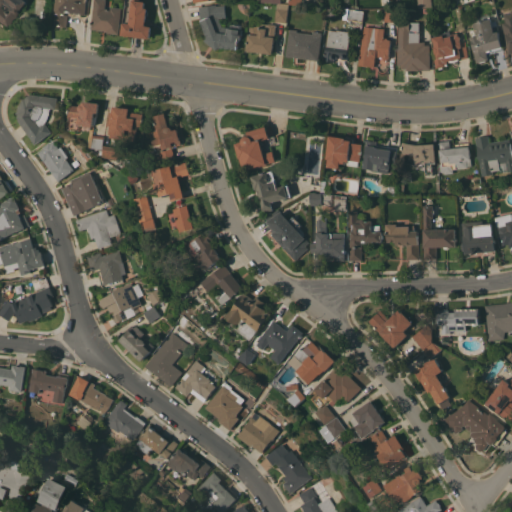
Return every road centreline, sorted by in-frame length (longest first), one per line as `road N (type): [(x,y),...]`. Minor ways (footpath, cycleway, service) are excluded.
road 1 (residential): [(190,79),(241,240),(394,384),(472,511)]
road 2 (tertiary): [(511,92),(440,106),(383,105),(57,62),(0,63)]
road 3 (residential): [(0,132),(42,194),(100,357),(213,443),(274,511)]
road 4 (residential): [(511,279),(359,286),(310,304)]
